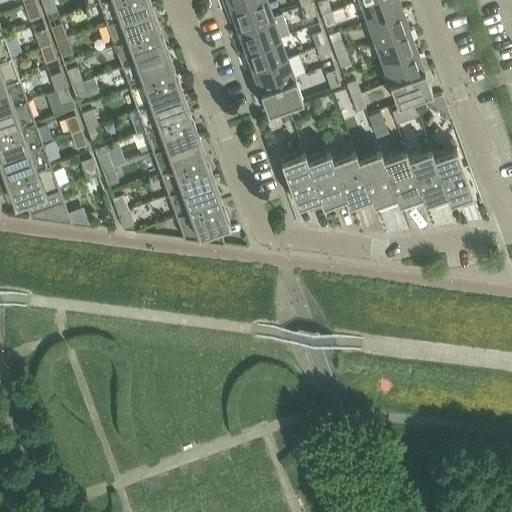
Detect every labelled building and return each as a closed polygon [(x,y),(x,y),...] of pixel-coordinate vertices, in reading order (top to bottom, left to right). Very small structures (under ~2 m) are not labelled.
[(41,14),(35,0),(31,0),(25,3),(30,18),(41,14)] [(57,8),(54,0),(42,0),(46,12),(57,8)] [(152,5),(150,0),(99,0),(107,21),(152,5)] [(250,0),(222,0),(226,9),(250,0)] [(273,15),(267,0),(250,0),(226,9),(230,20),(235,19),(238,27),(273,15)] [(332,9),(328,0),(317,0),(322,13),(332,9)] [(402,7),(400,0),(360,0),(367,19),(402,7)] [(316,13),(311,1),(301,5),(306,17),(316,13)] [(159,27),(157,22),(158,21),(152,5),(107,21),(115,43),(159,27)] [(410,27),(402,7),(367,19),(375,39),(410,27)] [(336,22),(332,9),(322,13),(326,25),(336,22)] [(280,35),(273,15),(238,27),(245,48),(280,35)] [(67,36),(62,21),(51,25),(56,40),(67,36)] [(51,42),(45,27),(35,31),(40,46),(51,42)] [(168,48),(162,32),(161,33),(159,27),(115,43),(123,64),(168,48)] [(417,47),(410,27),(375,39),(382,60),(417,47)] [(326,42),(321,29),(312,33),(316,45),(326,42)] [(0,59),(12,56),(4,34),(0,35),(0,59)] [(288,55),(280,35),(245,48),(253,68),(288,55)] [(72,51),(67,36),(56,40),(62,55),(72,51)] [(346,50),(342,37),(332,41),(336,53),(346,50)] [(56,57),(51,42),(40,46),(46,61),(56,57)] [(330,54),(326,42),(316,45),(321,58),(330,54)] [(429,66),(425,54),(420,56),(417,47),(382,60),(389,80),(429,66)] [(174,70),(172,65),(174,64),(168,48),(123,64),(130,86),(174,70)] [(351,62),(346,50),(336,53),(341,66),(351,62)] [(295,76),(288,55),(253,68),(255,76),(251,78),(255,90),(295,76)] [(0,84),(20,77),(12,56),(0,59),(0,84)] [(82,79),(77,64),(66,68),(72,83),(82,79)] [(432,88),(429,79),(433,77),(429,66),(389,80),(397,101),(432,88)] [(341,83),(335,68),(325,71),(331,86),(341,83)] [(66,85),(61,70),(50,74),(56,88),(66,85)] [(183,91),(177,75),(176,76),(174,70),(130,86),(138,107),(183,91)] [(302,97),(295,76),(255,90),(259,101),(264,100),(267,109),(302,97)] [(0,108),(28,99),(20,77),(0,84),(0,108)] [(361,90),(356,78),(347,81),(351,94),(361,90)] [(88,94),(82,79),(72,83),(77,98),(88,94)] [(71,100),(66,85),(56,88),(61,103),(71,100)] [(366,106),(361,90),(351,94),(357,109),(366,106)] [(190,113),(188,107),(189,107),(183,91),(138,107),(146,129),(190,113)] [(0,132),(35,120),(28,99),(0,108),(0,132)] [(98,122),(92,107),(82,111),(87,125),(98,122)] [(82,128),(76,113),(66,116),(71,131),(82,128)] [(199,134),(193,118),(192,119),(190,113),(146,129),(153,150),(199,134)] [(0,156),(43,141),(35,120),(0,132),(0,156)] [(103,137),(98,122),(87,125),(93,140),(103,137)] [(87,142),(82,128),(71,131),(76,146),(87,142)] [(205,156),(203,150),(204,150),(199,134),(153,150),(161,172),(205,156)] [(476,199),(462,161),(453,137),(450,138),(453,146),(433,153),(450,200),(450,199),(450,198),(458,195),(461,204),(476,199)] [(407,154),(408,153),(403,138),(399,140),(402,147),(383,154),(382,154),(399,201),(400,201),(399,199),(407,197),(410,205),(424,200),(407,154)] [(433,153),(428,138),(424,139),(427,146),(408,153),(407,154),(424,200),(425,200),(424,199),(433,196),(436,205),(450,200),(433,153)] [(382,154),(383,154),(377,139),(374,140),(377,148),(358,155),(357,155),(374,201),(374,200),(382,197),(385,206),(399,201),(382,154)] [(332,155),(327,140),(323,141),(326,149),(307,156),(306,156),(323,203),(324,202),(323,201),(331,198),(335,207),(348,202),(332,155)] [(357,155),(358,155),(352,140),(349,141),(351,148),(332,155),(348,202),(349,202),(349,200),(357,197),(360,206),(374,201),(357,155)] [(51,163),(43,141),(0,156),(0,163),(4,174),(5,173),(7,179),(51,163)] [(306,156),(307,156),(302,141),(298,142),(301,150),(280,157),(297,202),(306,199),(309,208),(323,203),(306,156)] [(113,165),(108,150),(97,154),(103,168),(113,165)] [(97,171),(94,161),(92,156),(81,159),(87,174),(97,171)] [(214,177),(208,161),(207,161),(205,156),(161,172),(169,193),(214,177)] [(72,221),(59,184),(58,184),(51,163),(7,179),(9,184),(7,185),(14,202),(25,198),(31,216),(72,221)] [(119,180),(113,165),(103,168),(108,183),(119,180)] [(220,199),(219,193),(220,193),(214,177),(169,193),(177,214),(220,199)] [(129,207),(123,193),(113,197),(118,211),(129,207)] [(230,221),(224,204),(222,204),(220,199),(177,214),(183,232),(184,236),(225,241),(219,225),(230,221)] [(134,222),(129,207),(118,211),(124,226),(134,222)] [(499,511),(497,503),(480,508),(481,511),(499,511)]
